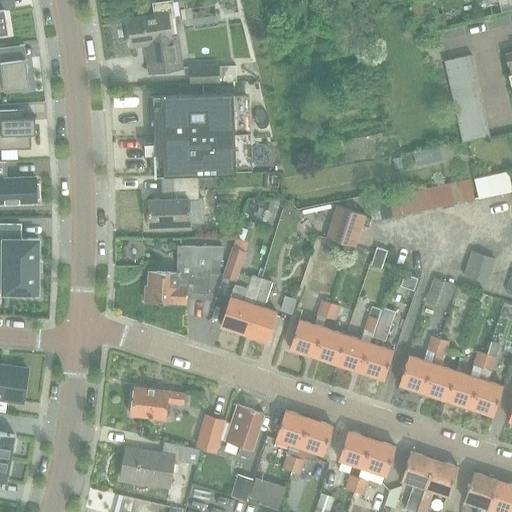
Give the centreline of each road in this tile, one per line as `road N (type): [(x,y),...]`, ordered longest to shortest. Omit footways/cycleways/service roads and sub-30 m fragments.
road 1 (residential): [(511,466),(112,331),(83,333)]
road 2 (residential): [(83,333),(74,99),(59,0)]
road 3 (residential): [(48,511),(83,333)]
